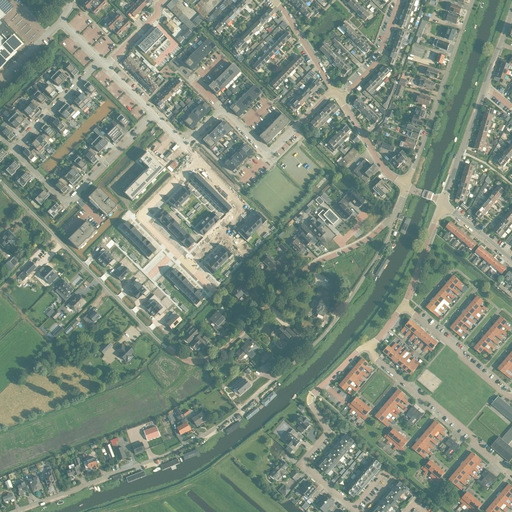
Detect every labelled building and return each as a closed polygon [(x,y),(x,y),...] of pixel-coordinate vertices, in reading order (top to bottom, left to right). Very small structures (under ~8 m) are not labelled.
[(2,19),(12,9),(14,7),(10,3),(6,0),(0,0),(0,48),(14,35),(6,26),(5,26),(2,24),(5,22),(2,19)] [(88,0),(83,5),(88,10),(89,9),(95,16),(108,4),(103,0),(102,0),(101,0),(88,0)] [(142,10),(146,6),(140,0),(138,0),(136,3),(142,10)] [(229,2),(229,0),(226,0),(226,4),(225,6),(227,7),(229,5),(234,10),(231,12),(236,17),(240,12),(229,2)] [(229,0),(229,2),(240,12),(244,8),(240,4),(237,6),(232,1),(233,0),(229,0)] [(240,0),(242,1),(240,4),(244,8),(249,4),(244,0),(240,0)] [(300,10),(306,4),(307,2),(305,0),(301,0),(295,6),(300,10)] [(353,9),(358,4),(354,0),(352,0),(349,4),(353,9)] [(138,13),(142,10),(136,3),(132,7),(138,13)] [(304,15),(310,8),(306,4),(300,10),(304,15)] [(357,13),(362,8),(358,4),(353,9),(357,13)] [(416,7),(414,6),(408,4),(406,9),(412,11),(412,12),(414,12),(416,7)] [(460,15),(461,13),(462,8),(453,4),(450,12),(460,15)] [(132,7),(130,5),(126,9),(128,11),(126,13),(130,18),(133,16),(134,17),(138,13),(132,7)] [(362,8),(357,13),(361,17),(367,10),(368,10),(364,6),(362,8)] [(266,13),(271,17),(275,13),(270,8),(266,13)] [(313,19),(319,13),(315,9),(313,11),(310,8),(304,15),(308,19),(311,17),(313,19)] [(118,15),(106,26),(111,31),(112,30),(119,37),(131,25),(126,20),(125,21),(125,20),(127,18),(118,10),(116,12),(118,15)] [(236,17),(231,12),(229,10),(225,14),(227,16),(232,21),(236,17)] [(367,10),(361,17),(365,21),(367,19),(368,20),(371,19),(373,18),(373,15),(370,12),(368,12),(367,10)] [(267,22),(271,17),(266,13),(262,17),(267,22)] [(457,24),(459,18),(459,17),(449,14),(447,21),(457,24)] [(412,18),(410,17),(404,15),(402,20),(410,23),(412,18)] [(228,25),(232,21),(227,16),(223,21),(228,25)] [(169,17),(163,24),(173,34),(179,27),(169,17)] [(268,23),(267,22),(262,17),(257,21),(262,26),(265,23),(267,25),(268,23)] [(408,30),(410,23),(402,20),(400,26),(406,28),(405,29),(408,30)] [(420,28),(415,42),(419,44),(420,40),(427,22),(423,20),(420,28)] [(196,27),(191,22),(190,21),(185,25),(191,31),(196,27)] [(223,29),(228,25),(223,21),(219,25),(223,29)] [(258,30),(262,26),(257,21),(253,25),(258,30)] [(346,33),(351,28),(347,24),(345,25),(343,23),(340,26),(346,33)] [(185,31),(180,36),(184,40),(192,33),(191,32),(191,31),(185,25),(184,24),(181,27),(185,31)] [(219,34),(223,29),(219,25),(215,28),(214,27),(211,30),(215,34),(218,32),(219,34)] [(254,35),(258,30),(253,25),(249,30),(254,35)] [(156,27),(151,32),(159,40),(164,35),(156,27)] [(350,37),(355,32),(351,28),(346,33),(350,37)] [(449,29),(445,39),(453,42),(455,37),(456,34),(457,32),(449,29)] [(250,39),(254,35),(249,30),(245,34),(250,39)] [(405,38),(406,35),(409,36),(410,33),(402,30),(402,31),(400,30),(398,36),(405,38)] [(151,32),(147,36),(155,44),(159,40),(151,32)] [(354,41),(359,36),(355,32),(350,37),(352,39),(351,40),(353,42),(354,41)] [(282,37),(287,42),(291,37),(287,33),(282,37)] [(246,43),(250,39),(245,34),(241,38),(246,43)] [(11,56),(23,44),(14,35),(0,48),(0,69),(12,57),(11,56)] [(147,36),(142,41),(150,49),(155,44),(147,36)] [(358,45),(363,40),(359,36),(354,41),(357,43),(355,45),(357,46),(358,45)] [(283,46),(287,42),(282,37),(278,41),(283,46)] [(211,51),(215,47),(207,38),(203,42),(211,51)] [(248,45),(246,43),(241,38),(237,43),(244,50),(248,45)] [(433,46),(447,51),(450,44),(435,39),(433,46)] [(363,49),(367,44),(363,40),(358,45),(363,49)] [(142,41),(137,46),(139,47),(140,49),(142,51),(143,52),(145,54),(150,49),(142,41)] [(279,50),(283,46),(278,41),(274,46),(279,50)] [(207,55),(211,51),(203,42),(199,46),(207,55)] [(239,54),(240,54),(244,50),(237,43),(232,47),(235,49),(233,52),(237,56),(239,54)] [(330,49),(323,43),(319,47),(321,49),(320,50),(325,54),(330,49)] [(421,45),(419,44),(415,43),(411,55),(414,56),(423,59),(427,47),(421,45)] [(367,44),(363,49),(367,53),(372,49),(367,44)] [(204,58),(207,55),(199,46),(195,50),(197,52),(197,51),(204,58)] [(274,54),(279,50),(274,46),(270,50),(274,54)] [(398,55),(401,49),(394,47),(392,53),(398,55)] [(334,53),(331,51),(333,49),(331,48),(330,49),(325,54),(329,58),(334,53)] [(270,59),(274,54),(270,50),(265,54),(270,59)] [(200,62),(204,58),(197,51),(197,52),(193,55),(200,62)] [(338,57),(340,56),(335,51),(334,53),(329,58),(333,62),(338,57)] [(266,63),(270,59),(265,54),(261,58),(266,63)] [(196,66),(200,62),(193,55),(189,59),(196,66)] [(446,57),(440,55),(437,63),(443,65),(446,57)] [(128,58),(122,64),(126,68),(134,60),(130,56),(128,58)] [(294,60),(300,65),(304,61),(299,56),(294,60)] [(338,57),(333,62),(337,67),(342,62),(342,61),(344,59),(340,56),(338,57)] [(189,59),(188,57),(183,62),(188,68),(189,67),(193,71),(197,67),(196,66),(189,59)] [(262,67),(266,63),(261,58),(257,63),(262,67)] [(359,68),(361,65),(358,62),(354,58),(352,60),(351,60),(359,68)] [(511,64),(511,62),(506,60),(501,59),(500,62),(502,62),(500,67),(508,70),(510,65),(511,66),(511,64)] [(134,60),(126,68),(129,72),(136,65),(137,63),(134,60)] [(296,69),(300,65),(294,60),(290,64),(296,69)] [(342,62),(337,67),(341,71),(346,66),(346,65),(342,62)] [(257,71),(262,67),(257,63),(253,67),(257,71)] [(233,64),(229,69),(236,76),(240,71),(233,64)] [(292,73),(296,69),(290,64),(286,68),(292,73)] [(345,75),(346,74),(349,76),(352,73),(352,71),(351,70),(352,69),(352,67),(348,64),(346,65),(346,66),(341,71),(345,75)] [(71,74),(74,77),(78,73),(70,65),(64,71),(66,73),(68,76),(71,74)] [(136,65),(129,72),(133,75),(140,69),(136,65)] [(386,76),(390,72),(391,73),(394,70),(388,67),(386,68),(385,67),(381,71),(386,76)] [(507,75),(508,70),(500,67),(498,72),(507,75)] [(55,75),(63,83),(67,78),(64,75),(66,73),(64,71),(61,68),(55,75)] [(288,77),(292,73),(286,68),(282,72),(288,77)] [(137,79),(143,73),(140,69),(133,75),(137,79)] [(229,69),(225,72),(232,79),(236,76),(229,69)] [(429,69),(427,76),(437,79),(440,72),(429,69)] [(311,70),(305,77),(307,78),(309,81),(311,78),(309,76),(313,73),(313,72),(311,70)] [(388,78),(386,76),(381,71),(377,75),(384,82),(388,78)] [(225,72),(221,76),(228,83),(232,79),(225,72)] [(284,81),(288,77),(282,72),(279,76),(284,81)] [(506,81),(505,80),(507,75),(498,72),(496,77),(499,79),(498,82),(505,84),(506,81)] [(141,83),(147,76),(143,73),(137,79),(141,83)] [(58,87),(63,83),(55,75),(48,81),(51,84),(53,86),(55,84),(58,87)] [(380,86),(384,82),(377,75),(373,80),(380,86)] [(145,87),(151,80),(147,76),(141,83),(145,87)] [(221,76),(217,80),(224,87),(228,83),(221,76)] [(280,85),(284,81),(279,76),(275,80),(280,85)] [(179,89),(179,88),(183,85),(177,78),(173,82),(179,89)] [(434,90),(435,84),(425,81),(426,79),(421,78),(419,87),(423,88),(423,87),(434,90)] [(407,81),(401,79),(399,84),(406,87),(407,81)] [(148,90),(155,84),(151,80),(145,87),(148,90)] [(214,84),(220,91),(224,87),(217,80),(214,84)] [(276,89),(280,85),(275,80),(270,84),(276,89)] [(312,84),(317,89),(322,85),(317,80),(312,84)] [(376,90),(380,86),(373,80),(369,84),(376,90)] [(89,97),(96,90),(88,82),(84,87),(87,90),(85,92),(88,95),(89,97)] [(179,88),(179,89),(173,82),(169,86),(175,92),(177,94),(181,90),(179,88)] [(392,82),(390,88),(392,89),(392,90),(393,91),(396,92),(398,85),(397,85),(396,85),(394,84),(392,82)] [(209,87),(212,90),(212,91),(216,95),(220,91),(214,84),(213,83),(212,84),(209,87)] [(309,88),(308,88),(313,93),(317,89),(312,84),(311,83),(310,85),(311,86),(309,88)] [(53,98),(57,94),(54,91),(56,88),(53,86),(51,84),(44,91),(48,95),(48,94),(53,98)] [(155,84),(148,90),(152,94),(159,88),(155,84)] [(371,95),(376,91),(376,90),(369,84),(365,88),(371,95)] [(404,87),(400,86),(398,85),(396,92),(394,98),(395,99),(396,95),(401,97),(404,87)] [(171,96),(175,92),(169,86),(165,90),(171,96)] [(251,90),(257,97),(262,93),(255,86),(251,90)] [(308,88),(309,88),(306,86),(302,91),(304,93),(304,92),(309,97),(313,93),(308,88)] [(42,94),(37,89),(30,97),(33,100),(36,103),(38,101),(41,104),(46,99),(42,95),(42,94)] [(168,100),(171,96),(165,90),(161,94),(168,100)] [(251,90),(247,94),(254,101),(257,97),(251,90)] [(305,101),(309,97),(304,92),(304,93),(300,97),(305,101)] [(86,106),(92,99),(89,97),(88,95),(86,97),(82,94),(78,98),(80,100),(86,106)] [(164,103),(168,100),(161,94),(158,97),(164,103)] [(247,94),(243,98),(250,105),(254,101),(247,94)] [(431,99),(418,95),(416,103),(429,106),(429,104),(431,104),(431,102),(430,101),(431,99)] [(357,96),(353,100),(355,102),(354,103),(358,108),(363,103),(357,96)] [(160,108),(164,103),(158,97),(154,101),(160,108)] [(301,106),(305,101),(300,97),(296,101),(301,106)] [(83,111),(87,107),(86,106),(80,100),(78,98),(74,102),(77,105),(75,108),(78,111),(79,112),(81,110),(83,111)] [(243,98),(239,102),(246,109),(250,105),(243,98)] [(301,106),(296,101),(294,99),(288,105),(292,110),(295,108),(297,110),(301,106)] [(36,115),(40,111),(37,108),(39,105),(36,103),(33,100),(26,106),(36,115)] [(207,113),(211,109),(203,101),(199,105),(200,106),(207,113)] [(239,102),(235,106),(242,112),(246,109),(239,102)] [(336,104),(335,105),(333,104),(334,103),(332,102),(331,102),(327,106),(334,114),(340,108),(336,104)] [(362,112),(367,107),(363,103),(358,108),(362,112)] [(75,108),(72,105),(70,107),(67,104),(62,108),(69,114),(72,117),(78,111),(75,108)] [(366,116),(373,109),(369,105),(367,107),(362,112),(366,116)] [(28,116),(32,119),(36,115),(26,106),(20,112),(23,115),(26,118),(28,116)] [(203,117),(207,113),(200,106),(196,110),(203,117)] [(239,117),(242,114),(235,106),(231,110),(235,114),(236,114),(239,117)] [(332,116),(334,114),(327,106),(323,111),(330,118),(332,116)] [(58,112),(61,115),(59,118),(62,120),(65,123),(72,117),(69,114),(62,108),(58,112)] [(414,116),(425,119),(427,112),(416,108),(414,116)] [(485,114),(495,117),(496,114),(494,114),(495,110),(486,108),(485,114)] [(20,125),(24,121),(21,117),(23,115),(20,112),(17,109),(11,116),(12,117),(20,125)] [(371,120),(377,113),(373,109),(366,116),(371,120)] [(199,121),(203,117),(196,110),(192,114),(199,121)] [(276,110),(269,117),(271,119),(278,112),(276,110)] [(326,122),(330,118),(323,111),(318,115),(326,122)] [(377,113),(371,120),(372,122),(371,123),(374,125),(375,124),(376,123),(378,125),(383,120),(381,118),(379,115),(377,113)] [(196,125),(199,121),(192,114),(189,118),(196,125)] [(278,119),(285,127),(290,122),(282,114),(278,119)] [(121,124),(124,127),(129,123),(121,115),(114,122),(117,124),(119,126),(121,124)] [(322,127),(326,122),(318,115),(314,119),(322,127)] [(196,125),(191,120),(189,118),(187,116),(182,121),(184,123),(188,127),(189,126),(192,129),(196,125)] [(423,127),(425,119),(414,116),(412,124),(423,127)] [(13,126),(16,129),(20,125),(12,117),(6,124),(7,125),(11,128),(13,126)] [(56,129),(61,134),(68,126),(65,123),(62,120),(60,122),(57,119),(52,124),(57,128),(56,129)] [(267,119),(260,126),(262,128),(269,121),(267,119)] [(281,131),(285,127),(278,119),(273,123),(281,131)] [(315,133),(322,127),(314,119),(310,124),(309,125),(311,126),(310,128),(315,133)] [(491,122),(483,120),(481,125),(491,128),(492,128),(493,122),(491,122)] [(228,134),(232,130),(223,122),(219,126),(226,132),(226,133),(228,134)] [(276,136),(281,131),(273,123),(268,128),(276,136)] [(114,125),(109,129),(119,139),(123,134),(120,131),(122,129),(119,126),(117,124),(115,127),(114,125)] [(10,141),(15,136),(11,133),(13,131),(11,128),(7,125),(0,132),(5,137),(6,136),(10,141)] [(56,133),(51,128),(50,129),(46,125),(41,129),(44,132),(42,135),(45,137),(48,140),(51,138),(56,133)] [(346,135),(347,134),(350,131),(347,128),(348,127),(346,125),(345,126),(341,130),(346,135)] [(420,135),(422,130),(414,128),(415,127),(409,125),(407,131),(410,132),(420,135)] [(222,136),(226,133),(226,132),(219,126),(216,129),(222,136)] [(272,140),(276,136),(268,128),(264,133),(272,140)] [(119,139),(109,129),(103,136),(106,139),(109,142),(111,140),(114,143),(119,139)] [(219,140),(222,136),(216,129),(212,133),(219,140)] [(348,137),(346,135),(341,130),(337,134),(344,142),(348,137)] [(487,137),(488,133),(480,131),(478,137),(488,140),(489,137),(487,137)] [(418,140),(420,135),(410,132),(408,137),(418,140)] [(100,133),(94,139),(95,141),(103,149),(107,144),(109,142),(106,139),(103,136),(100,133)] [(215,144),(219,140),(212,133),(208,137),(215,144)] [(267,145),(272,140),(264,133),(259,137),(267,145)] [(340,146),(344,142),(337,134),(332,139),(340,146)] [(350,139),(351,140),(352,142),(355,144),(359,139),(354,135),(350,139)] [(43,139),(40,136),(36,140),(45,150),(51,143),(48,140),(45,137),(43,139)] [(215,144),(208,137),(207,136),(203,140),(207,144),(206,145),(212,150),(216,145),(215,144)] [(487,142),(488,140),(478,137),(476,143),(484,145),(485,142),(487,142)] [(406,143),(416,146),(418,141),(408,138),(406,143)] [(333,152),(340,146),(332,139),(328,143),(328,144),(329,145),(327,146),(333,152)] [(31,145),(32,145),(35,148),(32,150),(37,155),(38,156),(45,150),(36,140),(31,145)] [(96,149),(99,153),(103,149),(95,141),(89,147),(90,149),(94,152),(96,149)] [(415,151),(416,146),(406,143),(401,141),(400,146),(415,151)] [(490,146),(484,145),(476,143),(475,149),(478,150),(478,153),(484,155),(485,152),(483,151),(484,148),(489,149),(490,146)] [(249,157),(253,153),(249,149),(250,149),(246,144),(241,149),(249,157)] [(0,162),(3,160),(3,159),(9,153),(6,150),(5,152),(1,148),(0,149),(0,162)] [(241,149),(240,148),(236,151),(244,160),(248,156),(249,157),(241,149)] [(26,158),(30,162),(37,155),(32,150),(30,152),(27,149),(23,153),(27,158),(26,158)] [(94,152),(90,149),(83,156),(88,161),(89,160),(93,164),(97,160),(94,157),(96,154),(94,152)] [(240,164),(244,160),(236,151),(232,155),(240,164)] [(391,162),(397,168),(402,163),(403,163),(402,162),(405,159),(405,158),(406,154),(403,151),(400,153),(400,154),(397,157),(396,156),(396,157),(391,162)] [(124,190),(123,192),(132,202),(165,169),(148,152),(140,160),(149,169),(124,194),(123,192),(125,191),(124,190)] [(343,158),(347,163),(354,157),(349,152),(343,158)] [(506,163),(510,159),(504,154),(501,158),(506,163)] [(79,166),(82,170),(86,165),(82,161),(83,160),(78,155),(73,160),(74,162),(72,164),(73,165),(77,169),(79,166)] [(237,167),(240,164),(232,155),(228,159),(230,161),(237,167)] [(342,168),(347,163),(343,158),(338,164),(342,168)] [(503,167),(506,163),(501,158),(497,162),(503,167)] [(355,174),(353,176),(356,179),(362,185),(364,184),(366,181),(378,170),(373,165),(372,166),(365,160),(353,171),(355,174)] [(12,165),(6,171),(12,176),(13,175),(15,177),(18,174),(16,172),(15,172),(21,165),(19,163),(17,164),(14,161),(11,164),(12,165)] [(233,171),(237,167),(230,161),(226,165),(233,171)] [(477,168),(478,165),(471,163),(470,166),(467,165),(465,171),(475,174),(475,171),(474,170),(475,167),(477,168)] [(67,172),(76,181),(81,177),(77,174),(79,171),(77,169),(73,165),(67,172)] [(474,176),(475,174),(465,171),(463,176),(471,179),(472,175),(474,176)] [(23,176),(17,182),(23,188),(27,184),(26,183),(32,177),(30,174),(28,175),(25,172),(22,175),(23,176)] [(69,182),(72,185),(76,181),(67,172),(61,178),(67,184),(69,182)] [(193,179),(191,180),(194,184),(201,177),(197,174),(195,176),(194,176),(192,178),(193,179)] [(470,182),(471,179),(463,176),(461,182),(471,185),(472,182),(470,182)] [(201,177),(194,184),(198,187),(204,181),(201,177)] [(59,190),(63,194),(68,190),(64,186),(67,184),(61,178),(53,185),(58,190),(59,190)] [(379,178),(375,182),(377,185),(385,192),(389,188),(381,180),(379,178)] [(204,181),(198,187),(201,191),(208,184),(204,181)] [(495,190),(501,195),(505,191),(503,189),(505,186),(499,181),(496,184),(493,188),(495,190)] [(469,191),(471,185),(461,182),(459,188),(468,190),(469,191)] [(208,184),(201,191),(205,194),(211,188),(208,184)] [(377,185),(373,189),(375,192),(374,192),(377,195),(378,194),(380,197),(381,198),(383,196),(383,194),(385,192),(377,185)] [(185,187),(181,191),(189,198),(192,194),(185,187)] [(89,198),(107,216),(117,206),(98,188),(89,198)] [(211,188),(205,194),(208,197),(214,191),(211,188)] [(467,194),(468,190),(459,188),(458,194),(468,197),(468,194),(467,194)] [(41,194),(35,200),(41,206),(45,202),(44,201),(50,195),(48,192),(46,193),(43,190),(40,193),(41,194)] [(498,199),(501,195),(495,190),(492,194),(498,199)] [(181,191),(177,195),(186,203),(190,199),(189,198),(181,191)] [(214,191),(208,197),(211,201),(218,194),(214,191)] [(346,195),(343,198),(349,204),(352,201),(358,207),(364,201),(355,192),(349,198),(346,195)] [(218,194),(211,201),(215,204),(221,198),(218,194)] [(458,194),(456,199),(464,202),(463,203),(460,206),(461,207),(466,211),(468,209),(469,208),(465,205),(466,203),(468,197),(458,194)] [(495,203),(498,199),(492,194),(489,198),(495,203)] [(177,195),(173,198),(181,206),(182,207),(186,203),(177,195)] [(495,203),(489,198),(487,197),(483,201),(485,202),(491,207),(495,203)] [(173,198),(170,202),(177,209),(181,206),(173,198)] [(221,198),(215,204),(218,208),(225,201),(221,198)] [(340,206),(336,210),(346,219),(348,217),(350,215),(352,213),(348,210),(348,209),(348,208),(349,206),(350,207),(343,199),(338,204),(340,206)] [(225,201),(218,208),(222,211),(228,205),(225,201)] [(54,206),(47,212),(53,218),(57,214),(57,213),(63,207),(60,205),(59,206),(56,202),(53,205),(54,206)] [(488,211),(491,207),(485,202),(482,206),(488,211)] [(228,205),(222,211),(225,215),(227,213),(229,211),(231,208),(228,205)] [(484,216),(488,211),(482,206),(478,210),(478,211),(484,216)] [(478,211),(478,210),(476,209),(471,215),(476,219),(478,217),(481,220),(484,216),(478,211)] [(323,210),(318,215),(324,222),(326,219),(333,225),(339,220),(329,210),(326,213),(323,210)] [(159,215),(157,218),(161,222),(168,214),(164,211),(162,213),(161,212),(159,214),(159,215)] [(212,213),(208,217),(215,224),(219,220),(212,213)] [(259,213),(255,217),(262,225),(263,225),(267,221),(259,213)] [(168,214),(161,222),(164,225),(172,218),(168,214)] [(208,217),(204,221),(211,228),(215,224),(208,217)] [(255,217),(251,221),(258,228),(262,225),(255,217)] [(511,224),(511,223),(510,222),(511,222),(505,217),(501,222),(509,228),(511,224)] [(172,218),(164,226),(168,229),(176,222),(172,218)] [(412,220),(407,218),(400,232),(405,234),(412,220)] [(202,219),(198,223),(207,232),(211,228),(204,221),(202,219)] [(78,250),(96,231),(86,221),(68,240),(78,250)] [(122,223),(117,228),(123,234),(132,226),(127,221),(124,225),(122,223)] [(251,221),(247,225),(254,232),(258,228),(251,221)] [(313,221),(308,225),(320,237),(325,233),(321,229),(322,227),(317,222),(316,224),(313,221)] [(175,222),(168,229),(172,233),(179,226),(175,222)] [(451,231),(455,226),(451,222),(446,228),(451,231)] [(501,222),(498,226),(505,232),(509,228),(501,222)] [(198,223),(194,227),(203,236),(207,232),(198,223)] [(247,225),(243,229),(250,236),(254,232),(247,225)] [(306,235),(309,233),(310,231),(304,225),(299,229),(300,231),(296,235),(301,241),(305,245),(311,240),(306,235)] [(132,226),(123,234),(127,238),(128,237),(136,230),(132,226)] [(179,226),(172,233),(176,237),(183,230),(179,226)] [(455,235),(459,230),(455,226),(451,231),(455,235)] [(502,237),(505,232),(498,226),(494,230),(496,233),(495,234),(500,239),(502,237)] [(243,229),(238,233),(248,242),(252,238),(250,236),(243,229)] [(136,230),(128,237),(132,241),(140,234),(136,230)] [(183,230),(176,237),(180,241),(187,234),(183,230)] [(459,239),(464,233),(459,230),(455,235),(459,239)] [(7,240),(12,246),(17,241),(8,231),(0,239),(0,243),(2,245),(7,240)] [(464,242),(468,237),(464,233),(459,239),(464,242)] [(140,234),(132,241),(136,245),(144,238),(140,234)] [(187,234),(180,241),(184,245),(191,238),(187,234)] [(299,243),(301,241),(296,235),(293,238),(296,240),(291,245),(298,253),(303,247),(299,243)] [(468,246),(473,240),(468,237),(464,242),(468,246)] [(144,238),(136,245),(140,249),(147,242),(144,238)] [(191,238),(184,245),(188,249),(190,246),(191,246),(193,244),(192,244),(195,241),(191,238)] [(473,240),(468,246),(473,250),(477,244),(473,240)] [(147,242),(140,249),(139,250),(143,254),(152,246),(147,242)] [(152,246),(143,254),(150,261),(155,256),(152,254),(156,250),(152,246)] [(225,247),(220,251),(229,260),(230,260),(234,256),(225,247)] [(480,256),(485,250),(480,247),(476,252),(480,256)] [(101,256),(97,260),(101,264),(110,255),(103,248),(98,253),(101,256)] [(484,259),(489,254),(485,250),(480,256),(484,259)] [(220,251),(216,255),(225,264),(229,260),(220,251)] [(489,263),(493,258),(489,254),(484,259),(489,263)] [(110,255),(101,264),(105,268),(109,264),(112,267),(117,262),(110,255)] [(216,255),(212,259),(220,267),(221,268),(225,264),(216,255)] [(273,259),(272,259),(268,255),(266,257),(267,258),(263,262),(268,267),(264,271),(269,276),(279,267),(280,269),(287,262),(281,256),(275,262),(273,259)] [(9,262),(14,267),(18,263),(13,258),(9,262)] [(493,267),(498,261),(493,258),(489,263),(493,267)] [(212,259),(208,263),(216,271),(220,267),(212,259)] [(390,262),(386,259),(376,276),(380,279),(390,262)] [(9,261),(4,266),(10,273),(15,268),(14,267),(9,262),(9,261)] [(497,270),(502,265),(498,261),(493,267),(497,270)] [(31,263),(23,271),(28,277),(36,268),(31,263)] [(208,263),(204,267),(212,275),(216,271),(208,263)] [(120,272),(116,276),(121,281),(130,272),(122,264),(117,269),(120,272)] [(502,265),(497,270),(502,274),(506,269),(502,265)] [(43,267),(39,271),(42,274),(40,275),(49,285),(59,275),(56,272),(55,273),(49,267),(46,270),(43,267)] [(169,270),(164,275),(170,281),(179,273),(175,269),(171,273),(169,270)] [(179,273),(170,281),(174,285),(183,277),(179,273)] [(462,283),(459,281),(454,276),(450,281),(456,286),(455,286),(461,290),(463,288),(460,286),(462,283)] [(174,285),(174,286),(178,291),(179,290),(187,281),(183,277),(174,285)] [(135,286),(129,291),(133,295),(142,286),(138,283),(140,281),(137,278),(132,283),(135,286)] [(55,291),(66,301),(71,296),(69,294),(73,290),(63,280),(56,287),(58,289),(55,291)] [(187,281),(179,290),(183,294),(184,293),(191,285),(187,281)] [(455,286),(456,286),(450,281),(446,285),(452,290),(457,295),(459,293),(453,288),(455,286)] [(232,293),(238,299),(244,294),(247,297),(251,294),(246,290),(247,289),(243,284),(236,291),(236,290),(232,293)] [(142,286),(133,295),(138,299),(143,294),(146,296),(150,292),(143,285),(142,286)] [(191,285),(184,293),(188,297),(195,289),(191,285)] [(336,298),(340,288),(333,285),(330,291),(332,292),(330,296),(336,298)] [(449,293),(452,290),(446,285),(442,290),(448,295),(453,299),(455,297),(449,293)] [(195,289),(188,297),(191,301),(199,293),(195,289)] [(446,297),(448,295),(442,290),(438,294),(444,299),(447,302),(449,304),(451,302),(446,297)] [(191,301),(191,302),(197,308),(202,303),(200,301),(203,297),(199,293),(191,301)] [(438,294),(435,299),(443,306),(444,304),(447,302),(444,299),(438,294)] [(77,297),(69,304),(76,311),(77,311),(78,312),(81,309),(80,308),(85,302),(80,297),(78,295),(77,297)] [(150,304),(145,309),(150,313),(160,302),(161,302),(154,295),(147,302),(150,304)] [(479,306),(483,301),(478,296),(474,301),(479,306)] [(435,299),(431,303),(437,308),(439,310),(441,308),(443,306),(435,299)] [(324,317),(326,313),(330,304),(321,300),(316,310),(319,311),(318,315),(324,317)] [(479,306),(474,301),(470,306),(478,313),(481,315),(483,313),(480,311),(482,309),(482,308),(479,306)] [(160,302),(150,313),(154,317),(158,313),(161,315),(167,309),(160,302)] [(439,310),(436,308),(431,303),(427,308),(433,313),(438,317),(440,315),(437,313),(439,311),(439,310)] [(478,313),(470,306),(466,310),(472,315),(471,315),(474,317),(477,320),(479,318),(476,316),(478,313)] [(466,310),(462,315),(468,319),(473,324),(475,322),(472,319),(474,317),(471,315),(472,315),(466,310)] [(52,316),(55,319),(60,314),(57,311),(52,316)] [(225,319),(217,311),(210,319),(216,325),(213,327),(220,334),(224,329),(220,325),(225,319)] [(87,315),(83,319),(90,326),(94,322),(100,317),(95,312),(93,314),(92,313),(89,317),(87,315)] [(171,321),(167,325),(168,325),(167,326),(170,329),(171,329),(172,330),(181,320),(173,313),(168,318),(171,321)] [(473,324),(468,319),(462,315),(458,319),(464,324),(469,329),(473,324)] [(510,329),(505,324),(507,322),(501,317),(497,321),(503,326),(509,331),(510,329)] [(464,324),(458,319),(454,324),(460,328),(463,331),(466,333),(467,331),(462,326),(464,324)] [(406,326),(401,332),(403,333),(405,330),(408,332),(410,330),(415,324),(411,320),(406,325),(406,326)] [(503,326),(497,321),(494,326),(502,333),(505,336),(506,334),(501,329),(503,326)] [(415,334),(420,328),(415,324),(410,330),(408,332),(405,335),(407,337),(412,331),(415,334)] [(451,328),(456,333),(462,338),(463,336),(461,334),(463,331),(460,328),(454,324),(451,328)] [(500,336),(502,333),(494,326),(490,330),(495,335),(501,340),(503,338),(500,336)] [(61,327),(53,335),(56,337),(64,329),(61,327)] [(286,331),(285,330),(282,327),(275,334),(276,333),(285,342),(289,338),(291,340),(295,336),(296,336),(299,333),(294,329),(292,331),(288,328),(287,328),(289,329),(287,331),(286,331)] [(190,333),(185,338),(190,343),(199,333),(194,328),(190,333)] [(417,335),(419,337),(424,332),(420,328),(415,334),(410,339),(412,341),(417,335)] [(495,335),(490,330),(486,335),(492,340),(491,340),(497,345),(499,343),(493,338),(495,335)] [(424,341),(429,336),(424,332),(419,337),(424,341)] [(197,338),(190,345),(196,350),(199,347),(201,349),(203,347),(204,348),(206,345),(208,342),(210,340),(205,334),(202,336),(201,335),(200,334),(197,338)] [(489,342),(491,340),(492,340),(486,335),(482,339),(488,344),(493,349),(495,347),(489,342)] [(428,345),(433,340),(429,336),(424,341),(428,345)] [(488,344),(482,339),(478,344),(484,349),(489,354),(491,352),(486,347),(488,344)] [(257,343),(253,340),(250,342),(248,340),(244,343),(245,344),(236,354),(239,357),(240,356),(242,358),(247,354),(251,359),(255,355),(251,350),(257,343)] [(431,351),(433,349),(438,343),(433,340),(428,345),(423,350),(425,352),(428,349),(431,351)] [(99,350),(103,354),(113,345),(108,341),(99,350)] [(393,350),(398,345),(396,343),(391,348),(388,346),(384,352),(388,356),(393,350)] [(133,352),(128,347),(126,349),(122,344),(117,349),(121,354),(120,355),(125,360),(126,359),(128,360),(130,359),(130,357),(130,355),(133,352)] [(480,353),(484,349),(478,344),(474,349),(480,353)] [(397,354),(398,354),(402,348),(400,347),(396,352),(393,350),(388,356),(393,359),(397,354)] [(267,351),(263,355),(268,360),(272,356),(267,351)] [(404,355),(407,352),(405,351),(400,356),(398,354),(397,354),(393,359),(397,363),(402,358),(404,355)] [(407,361),(407,362),(411,356),(409,354),(405,360),(402,358),(397,363),(402,367),(407,361)] [(406,371),(414,362),(416,360),(414,358),(409,364),(407,362),(407,361),(402,367),(406,371)] [(372,371),(366,366),(368,363),(363,359),(359,363),(365,368),(364,368),(370,373),(372,371)] [(511,365),(506,360),(502,364),(508,369),(511,372),(511,365)] [(411,375),(416,369),(420,364),(418,362),(416,365),(414,362),(406,371),(411,375)] [(362,371),(364,368),(365,368),(359,363),(355,368),(364,375),(363,375),(366,377),(368,375),(362,371)] [(506,372),(508,369),(502,364),(498,369),(504,374),(509,378),(511,376),(506,372)] [(361,378),(363,375),(364,375),(355,368),(351,372),(360,379),(360,380),(362,382),(364,380),(361,378)] [(357,382),(360,380),(360,379),(351,372),(347,377),(353,381),(353,382),(358,386),(360,384),(357,382)] [(351,384),(353,382),(353,381),(347,377),(343,381),(349,386),(355,391),(356,389),(351,384)] [(243,378),(233,386),(240,395),(250,386),(243,378)] [(345,390),(349,386),(343,381),(340,386),(345,390)] [(408,402),(403,398),(405,395),(399,390),(395,394),(401,400),(407,405),(408,402)] [(274,392),(261,403),(266,407),(278,395),(274,392)] [(399,402),(401,400),(395,394),(391,399),(398,404),(397,404),(403,409),(405,407),(399,402)] [(505,399),(502,397),(501,398),(498,396),(491,404),(511,421),(511,426),(502,439),(499,437),(491,447),(509,463),(511,459),(511,447),(509,445),(511,440),(511,407),(503,401),(505,399)] [(350,402),(347,405),(348,405),(352,409),(353,408),(353,409),(360,401),(357,398),(352,404),(350,402)] [(395,407),(397,404),(398,404),(391,399),(387,403),(394,409),(396,411),(399,413),(401,411),(395,407)] [(352,409),(350,412),(351,413),(354,410),(356,413),(364,404),(360,401),(353,409),(353,408),(352,409)] [(394,409),(387,403),(383,407),(390,413),(395,418),(397,416),(391,411),(394,409)] [(364,404),(356,413),(359,415),(357,418),(358,419),(361,416),(360,415),(368,407),(364,404)] [(414,416),(418,411),(413,406),(409,412),(414,416)] [(257,407),(244,417),(247,421),(259,411),(257,407)] [(368,407),(360,415),(361,416),(365,420),(368,417),(366,416),(371,410),(368,407)] [(386,418),(386,417),(390,413),(383,407),(379,412),(386,418)] [(178,409),(175,411),(178,417),(177,417),(180,422),(181,421),(183,425),(177,428),(181,435),(182,435),(185,434),(184,433),(185,432),(186,433),(191,430),(187,423),(188,422),(186,419),(183,414),(178,409)] [(412,422),(416,418),(419,420),(423,415),(418,411),(414,416),(408,422),(413,427),(415,425),(412,422)] [(389,420),(386,417),(386,418),(379,412),(376,416),(387,427),(389,425),(387,422),(389,420)] [(202,413),(192,419),(197,426),(200,424),(201,424),(207,420),(202,413)] [(301,417),(296,422),(300,425),(297,429),(302,433),(305,430),(306,431),(311,425),(308,423),(310,421),(305,417),(304,419),(301,417)] [(445,429),(442,427),(436,421),(432,426),(438,431),(444,436),(445,434),(443,432),(445,429)] [(238,422),(224,431),(228,436),(241,426),(238,422)] [(438,431),(432,426),(428,430),(435,436),(438,431)] [(144,431),(147,441),(159,436),(156,427),(144,431)] [(387,434),(384,437),(389,440),(390,440),(397,432),(394,429),(388,435),(387,434)] [(293,444),(296,447),(300,442),(299,441),(304,437),(299,432),(298,433),(293,430),(290,434),(291,434),(287,439),(289,441),(288,443),(291,446),(293,444)] [(432,438),(435,436),(428,430),(424,435),(431,440),(430,440),(436,445),(438,443),(432,438)] [(389,440),(386,443),(388,445),(391,442),(393,444),(401,435),(397,432),(390,440),(389,440)] [(351,447),(355,443),(346,435),(342,439),(351,447)] [(401,435),(393,444),(396,446),(393,449),(395,451),(398,448),(398,447),(397,447),(404,438),(401,435)] [(428,443),(430,440),(431,440),(424,435),(420,439),(430,447),(429,447),(432,450),(434,447),(428,443)] [(347,452),(351,447),(342,439),(341,438),(338,441),(339,442),(338,444),(347,452)] [(404,438),(397,447),(398,447),(398,448),(402,452),(404,449),(403,447),(406,443),(408,441),(404,438)] [(450,447),(455,442),(450,438),(446,443),(450,447)] [(427,450),(429,447),(430,447),(420,439),(416,444),(423,449),(428,454),(430,452),(427,450)] [(449,454),(453,450),(455,452),(460,447),(455,442),(450,447),(445,454),(450,458),(452,456),(449,454)] [(132,446),(135,454),(145,450),(142,443),(132,446)] [(343,456),(347,452),(338,444),(337,443),(334,446),(335,447),(334,448),(343,456)] [(423,449),(416,444),(413,448),(424,458),(426,456),(421,452),(423,449)] [(114,457),(110,445),(105,446),(108,455),(103,457),(105,460),(110,459),(114,457)] [(339,461),(343,456),(334,448),(333,447),(330,450),(331,451),(330,453),(339,461)] [(122,448),(115,450),(118,460),(126,457),(122,448)] [(198,449),(182,456),(185,461),(200,454),(198,449)] [(336,465),(339,461),(330,453),(329,452),(327,455),(328,456),(326,457),(336,465)] [(482,461),(479,458),(473,453),(469,457),(478,465),(480,468),(482,466),(480,463),(482,461)] [(331,470),(336,465),(326,457),(325,459),(324,458),(321,461),(322,462),(331,470)] [(381,465),(372,457),(368,462),(377,470),(381,465)] [(469,457),(465,462),(474,470),(477,472),(478,470),(480,468),(478,465),(469,457)] [(94,458),(86,461),(89,468),(92,467),(94,467),(95,470),(98,469),(97,466),(94,458)] [(178,459),(160,466),(162,471),(180,464),(178,459)] [(283,461),(271,475),(276,480),(277,479),(278,481),(283,476),(286,473),(286,472),(284,471),(285,470),(289,466),(283,461)] [(424,465),(421,468),(426,472),(426,471),(427,472),(429,470),(434,464),(430,461),(425,467),(424,465)] [(318,467),(327,475),(331,470),(322,462),(318,467)] [(377,470),(368,462),(364,467),(374,475),(375,473),(376,474),(379,471),(377,470)] [(474,470),(465,462),(461,466),(470,474),(473,477),(474,475),(472,472),(474,470)] [(429,470),(432,473),(433,473),(438,467),(434,464),(429,470)] [(72,470),(67,472),(68,476),(74,474),(75,476),(80,474),(77,467),(75,468),(74,465),(68,466),(70,469),(72,469),(72,470)] [(470,474),(461,466),(457,471),(466,479),(469,481),(471,479),(468,477),(470,474)] [(50,477),(45,478),(48,487),(49,486),(49,487),(51,486),(51,485),(55,484),(54,482),(56,481),(52,470),(51,467),(47,468),(48,472),(50,477)] [(364,467),(360,471),(370,479),(371,478),(372,478),(375,475),(374,475),(364,467)] [(432,473),(430,476),(433,478),(430,481),(432,482),(434,479),(435,479),(434,478),(441,470),(438,467),(433,473),(432,473)] [(441,480),(439,479),(445,473),(441,470),(434,478),(435,479),(434,479),(439,483),(441,480)] [(482,486),(492,474),(487,470),(483,475),(485,477),(481,482),(478,479),(477,481),(482,486)] [(147,477),(145,471),(127,477),(129,483),(147,477)] [(290,475),(296,481),(301,477),(294,471),(290,475)] [(370,479),(360,471),(356,476),(366,484),(367,482),(368,483),(371,480),(370,479)] [(464,481),(466,479),(457,471),(454,475),(460,481),(465,486),(467,483),(464,481)] [(486,486),(490,481),(492,483),(497,478),(492,474),(482,486),(487,490),(488,488),(486,486)] [(460,481),(454,475),(450,480),(461,490),(463,488),(458,483),(460,481)] [(366,484),(356,476),(352,480),(362,488),(363,487),(364,488),(367,485),(366,484)] [(42,489),(40,484),(38,477),(34,479),(34,481),(30,483),(34,492),(35,492),(38,491),(37,491),(42,489)] [(303,479),(295,489),(299,492),(300,491),(304,495),(305,495),(312,486),(312,485),(308,482),(307,482),(303,479)] [(352,480),(349,485),(358,493),(359,494),(362,491),(361,490),(362,488),(352,480)] [(396,486),(403,493),(405,494),(409,489),(400,481),(396,486)] [(23,493),(28,492),(25,482),(20,483),(21,485),(17,487),(19,490),(17,490),(20,497),(24,496),(23,493)] [(286,485),(281,491),(286,495),(291,490),(286,485)] [(349,485),(345,489),(354,497),(358,493),(349,485)] [(392,490),(399,497),(403,493),(396,486),(395,485),(392,488),(393,488),(392,490)] [(305,495),(304,495),(305,495),(309,499),(313,502),(312,503),(320,493),(317,490),(312,486),(305,495)] [(392,490),(391,489),(388,492),(389,493),(388,494),(388,495),(396,502),(399,497),(392,490)] [(511,498),(510,497),(511,494),(505,489),(502,493),(508,499),(511,502),(511,498)] [(459,499),(458,500),(462,503),(463,503),(464,504),(471,495),(467,492),(462,498),(461,497),(459,499)] [(12,494),(10,495),(10,493),(7,494),(7,496),(3,497),(4,502),(14,499),(12,494)] [(320,493),(312,503),(315,506),(316,505),(321,509),(329,500),(324,496),(320,493)] [(506,501),(508,499),(502,493),(498,498),(504,503),(510,508),(511,506),(506,501)] [(392,506),(396,502),(388,495),(388,494),(387,494),(384,497),(385,497),(384,499),(392,506)] [(462,503),(460,506),(462,508),(464,505),(466,507),(467,507),(468,507),(475,498),(471,495),(464,504),(463,503),(462,503)] [(388,511),(392,506),(384,499),(383,498),(380,501),(381,502),(380,504),(388,511)] [(468,507),(467,507),(470,510),(467,511),(470,511),(471,511),(472,510),(471,510),(478,501),(475,498),(468,507)] [(498,498),(494,502),(500,508),(503,510),(505,508),(507,506),(504,503),(498,498)] [(329,500),(321,509),(324,511),(326,511),(329,510),(331,511),(332,511),(337,507),(333,504),(334,504),(329,500)] [(478,501),(471,510),(472,510),(471,511),(472,511),(478,511),(476,511),(480,506),(482,504),(478,501)] [(500,511),(498,510),(500,508),(494,502),(490,507),(496,511),(500,511)]
